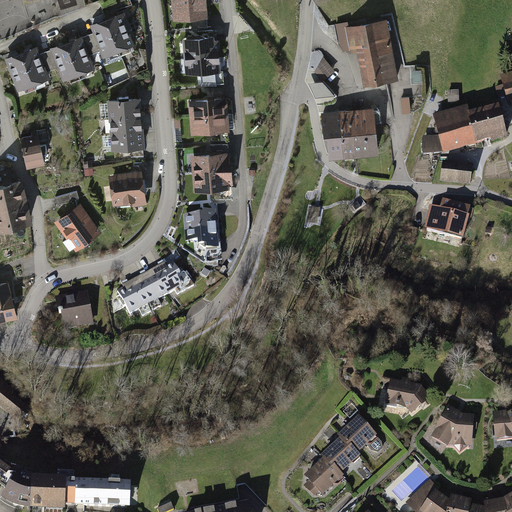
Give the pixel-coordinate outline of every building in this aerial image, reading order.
[(207,1),(172,5),(174,22),(208,18),(207,1)] [(121,13),(88,24),(101,59),(134,47),(121,13)] [(348,22),(336,24),(339,45),(343,52),(350,51),(351,53),(358,52),(364,86),(397,80),(386,20),(349,27),(348,22)] [(81,33),(48,45),(60,80),(93,69),(81,33)] [(183,40),(184,58),(220,55),(218,37),(183,40)] [(37,44),(4,56),(16,91),(50,79),(37,44)] [(184,58),(186,76),(222,73),(220,55),(184,58)] [(336,71),(324,57),(315,72),(323,81),(336,71)] [(511,72),(500,76),(507,103),(511,102),(511,72)] [(323,82),(309,83),(316,98),(336,96),(323,82)] [(459,91),(447,92),(448,104),(459,103),(459,91)] [(107,102),(109,118),(141,115),(139,98),(107,102)] [(227,99),(189,102),(190,119),(229,115),(227,99)] [(375,108),(322,114),(325,140),(328,140),(330,160),(380,155),(376,123),(382,122),(381,111),(375,111),(375,108)] [(467,108),(433,117),(437,137),(423,137),(422,143),(422,157),(442,156),(443,157),(477,148),(477,147),(490,144),(490,146),(507,141),(498,108),(469,116),(467,108)] [(109,118),(111,135),(143,132),(141,115),(109,118)] [(229,115),(190,119),(191,135),(230,132),(229,115)] [(41,132),(22,135),(28,167),(47,163),(41,132)] [(111,135),(112,152),(144,149),(143,132),(111,135)] [(191,157),(193,175),(231,173),(230,154),(191,157)] [(473,166),(442,162),(440,184),(470,188),(473,166)] [(140,170),(109,175),(114,208),(145,203),(140,170)] [(193,175),(194,194),(233,192),(231,173),(193,175)] [(18,180),(0,184),(0,229),(28,223),(18,180)] [(440,210),(430,207),(424,231),(463,241),(469,219),(468,218),(471,208),(443,200),(440,210)] [(78,203),(54,221),(76,250),(100,232),(78,203)] [(311,208),(307,223),(318,226),(321,210),(311,208)] [(216,213),(183,215),(184,230),(217,227),(216,213)] [(217,227),(184,230),(185,244),(199,243),(199,249),(207,249),(207,253),(219,252),(217,227)] [(418,230),(410,228),(407,242),(415,244),(418,230)] [(184,284),(172,260),(154,270),(166,293),(184,284)] [(166,293),(154,270),(135,279),(147,303),(166,293)] [(147,303),(135,279),(116,288),(128,312),(147,303)] [(7,283),(0,284),(0,319),(16,316),(7,283)] [(87,291),(55,297),(61,331),(93,325),(87,291)] [(402,383),(391,381),(386,407),(408,410),(413,417),(433,402),(422,387),(412,385),(413,381),(402,379),(402,383)] [(0,405),(19,420),(29,408),(21,405),(8,394),(11,391),(0,382),(0,405)] [(461,412),(448,404),(430,437),(447,447),(448,445),(472,447),(473,429),(477,430),(478,417),(475,417),(475,414),(460,413),(461,412)] [(506,410),(493,411),(495,439),(511,437),(511,408),(507,412),(506,410)] [(323,458),(304,475),(309,481),(304,486),(315,497),(320,492),(323,495),(345,475),(343,473),(362,455),(359,452),(367,445),(372,450),(379,453),(383,449),(381,441),(376,436),(378,435),(359,415),(338,435),(340,437),(321,455),(323,458)] [(33,474),(18,469),(16,472),(15,472),(9,471),(11,468),(0,459),(0,477),(1,478),(0,479),(0,483),(6,487),(0,496),(6,500),(10,502),(15,504),(20,506),(25,507),(30,507),(65,509),(65,503),(75,504),(75,505),(130,507),(131,480),(74,478),(74,470),(58,469),(57,475),(33,474)] [(439,488),(430,479),(406,503),(414,511),(511,511),(511,489),(502,495),(504,497),(497,499),(496,496),(480,499),(481,506),(471,504),(472,499),(463,497),(463,494),(448,491),(447,498),(437,491),(439,488)] [(252,511),(250,500),(188,511),(252,511)]
